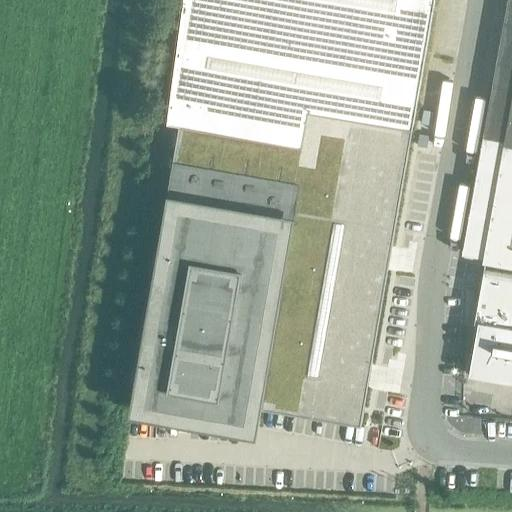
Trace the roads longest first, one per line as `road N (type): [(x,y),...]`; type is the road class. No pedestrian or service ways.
road 1 (unclassified): [(430,442),(433,260),(481,0)]
road 2 (unclassified): [(430,442),(391,461),(129,446)]
